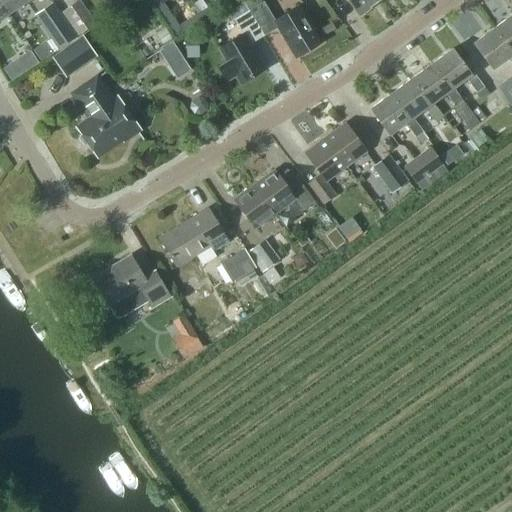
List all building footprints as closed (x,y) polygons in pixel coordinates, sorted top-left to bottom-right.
[(4,3),(11,12),(11,13),(30,0),(0,0),(3,4),(4,3)] [(0,0),(0,19),(11,12),(4,3),(3,4),(0,0)] [(347,0),(360,16),(381,1),(379,0),(347,0)] [(61,13),(77,37),(94,25),(79,2),(61,13)] [(263,2),(248,11),(263,37),(277,29),(295,59),(320,44),(298,7),(274,21),(263,2)] [(74,37),(52,4),(37,15),(59,47),(74,37)] [(250,45),(263,37),(248,11),(233,20),(242,35),(218,49),(226,63),(217,68),(226,82),(235,77),(239,85),(265,70),(250,45)] [(511,16),(494,29),(511,53),(511,16)] [(511,53),(494,29),(473,44),(492,70),(508,59),(511,64),(511,53)] [(52,58),(63,74),(94,53),(82,36),(52,58)] [(179,40),(164,49),(182,78),(197,69),(179,40)] [(450,91),(453,89),(466,80),(476,93),(483,88),(472,74),(470,75),(452,50),(432,66),(450,91)] [(20,58),(4,69),(11,81),(28,70),(20,58)] [(478,123),(453,89),(450,91),(432,66),(411,80),(430,106),(432,104),(445,95),(456,108),(471,128),(478,123)] [(78,129),(97,157),(122,139),(124,141),(139,131),(117,99),(113,102),(97,79),(74,95),(91,120),(78,129)] [(430,106),(411,80),(391,95),(410,121),(412,119),(425,110),(436,124),(443,118),(432,104),(430,106)] [(427,140),(412,119),(410,121),(391,95),(370,110),(389,136),(405,124),(415,138),(420,144),(427,140)] [(189,108),(194,114),(200,115),(207,111),(208,104),(204,98),(198,97),(191,101),(189,108)] [(344,124),(325,139),(346,168),(366,153),(344,124)] [(326,182),(346,168),(325,139),(305,153),(320,174),(307,183),(323,204),(335,195),(326,182)] [(430,147),(403,166),(415,183),(442,164),(430,147)] [(389,154),(372,167),(391,193),(408,180),(389,154)] [(274,171),(254,186),(275,215),(287,206),(295,217),(303,212),(315,203),(300,184),(289,192),(274,171)] [(255,229),(275,215),(254,186),(234,200),(255,229)] [(213,252),(228,243),(208,210),(159,240),(175,268),(210,247),(213,252)] [(360,217),(346,223),(351,235),(365,229),(360,217)] [(343,237),(335,227),(329,232),(329,239),(333,244),(343,237)] [(247,251),(262,272),(279,260),(264,239),(247,251)] [(231,282),(255,267),(243,247),(219,262),(231,282)] [(144,279),(130,256),(92,279),(108,307),(115,318),(120,319),(147,302),(151,309),(170,298),(155,272),(144,279)] [(282,276),(275,265),(262,273),(269,285),(282,276)] [(177,297),(184,309),(197,302),(190,290),(177,297)] [(227,309),(235,321),(247,313),(239,301),(227,309)] [(212,328),(216,334),(230,324),(226,318),(212,328)] [(179,334),(171,338),(178,350),(198,337),(191,326),(179,334)]
